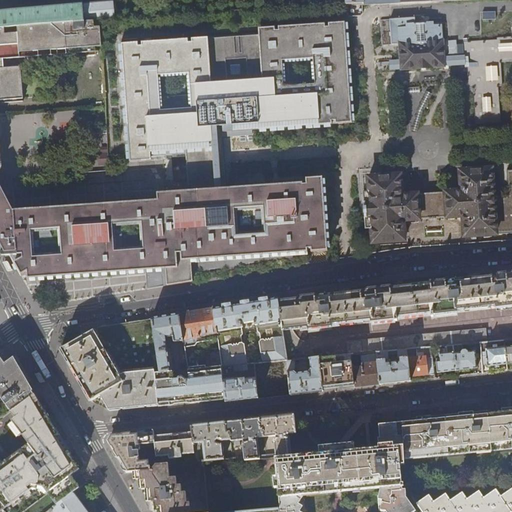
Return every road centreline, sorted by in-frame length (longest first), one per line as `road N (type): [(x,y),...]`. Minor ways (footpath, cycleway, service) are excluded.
road 1 (residential): [(511,255),(415,261),(26,326)]
road 2 (residential): [(85,431),(511,384)]
road 3 (residential): [(85,431),(26,326)]
